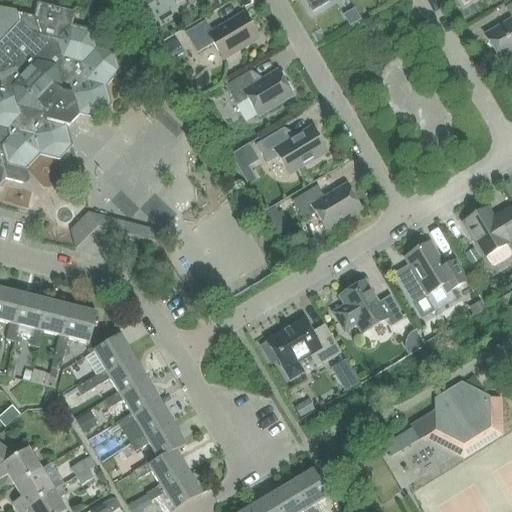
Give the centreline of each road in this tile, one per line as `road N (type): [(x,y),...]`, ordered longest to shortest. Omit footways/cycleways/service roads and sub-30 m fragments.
road 1 (residential): [(178,354),(405,221)]
road 2 (residential): [(405,221),(277,0)]
road 3 (residential): [(178,354),(149,309),(114,285),(0,255)]
road 4 (residential): [(419,0),(511,143)]
road 5 (residential): [(248,477),(178,354)]
road 6 (residential): [(405,221),(511,153)]
